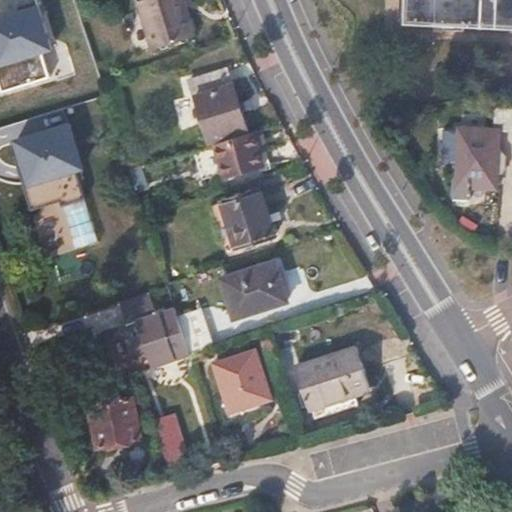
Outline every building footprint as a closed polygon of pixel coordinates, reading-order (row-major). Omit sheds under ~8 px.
[(178,0),(134,0),(149,50),(192,38),(184,8),(180,9),(178,0)] [(511,0),(400,0),(399,21),(435,23),(434,28),(460,29),(460,26),(511,29),(511,0)] [(208,135),(211,142),(246,131),(226,69),(191,80),(208,135)] [(511,105),(499,105),(498,130),(462,129),(461,165),(457,165),(456,188),(500,189),(500,178),(509,174),(509,167),(496,167),(497,135),(511,135),(511,105)] [(68,126),(17,143),(31,186),(82,168),(68,126)] [(246,135),(212,146),(216,160),(198,166),(203,179),(220,173),(222,179),(263,166),(252,133),(246,135)] [(208,135),(126,162),(129,170),(155,162),(211,144),(211,142),(208,135)] [(161,181),(155,162),(129,170),(135,189),(161,181)] [(260,188),(221,201),(235,249),(275,236),(260,188)] [(136,225),(121,227),(123,244),(138,242),(136,225)] [(212,283),(224,322),(278,306),(264,266),(212,283)] [(156,314),(149,293),(120,303),(126,325),(122,325),(131,356),(146,351),(152,368),(190,357),(189,354),(177,316),(174,308),(156,314)] [(189,354),(216,346),(203,308),(177,316),(189,354)] [(298,365),(311,409),(350,398),(350,394),(370,387),(358,346),(298,365)] [(216,360),(230,410),(273,398),(259,349),(216,360)] [(131,399),(88,410),(99,449),(142,439),(131,399)] [(179,413),(156,417),(162,457),(185,454),(179,413)]
